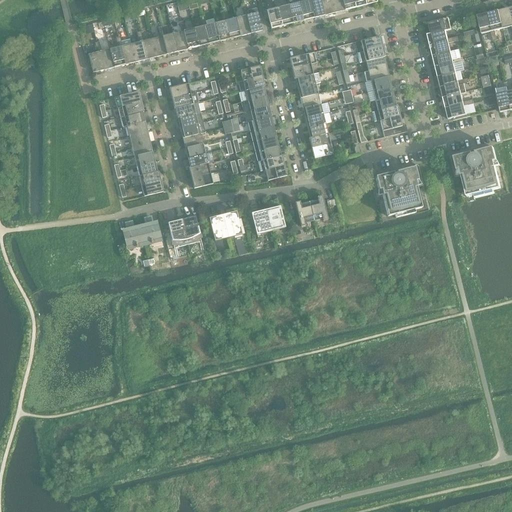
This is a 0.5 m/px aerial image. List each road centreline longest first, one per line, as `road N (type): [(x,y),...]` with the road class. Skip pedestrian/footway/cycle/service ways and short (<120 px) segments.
road 1 (unknown): [(353,511),(511,475)]
road 2 (residential): [(20,229),(179,205)]
road 3 (residential): [(305,189),(269,47)]
road 4 (residential): [(429,144),(396,15)]
road 5 (residential): [(305,189),(363,160),(429,144)]
road 6 (residential): [(149,76),(179,205)]
road 7 (residential): [(269,47),(396,15)]
road 8 (residential): [(179,205),(305,189)]
road 9 (residential): [(149,76),(269,47)]
